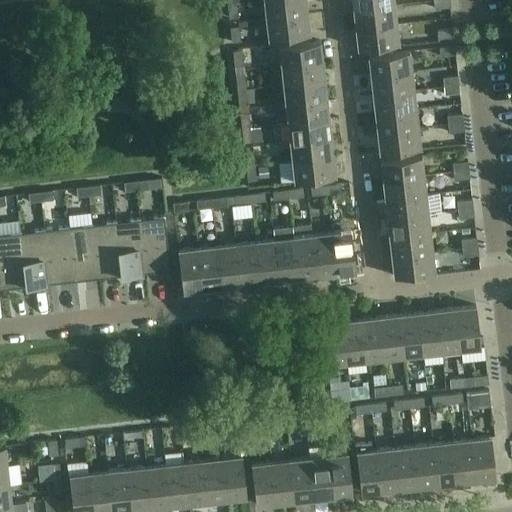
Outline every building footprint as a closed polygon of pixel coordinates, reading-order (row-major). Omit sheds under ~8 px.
[(227,3),(226,0),(228,18),(237,17),(236,2),(227,3)] [(263,0),(266,18),(306,13),(304,0),(263,0)] [(351,0),(353,9),(393,4),(393,0),(351,0)] [(434,0),(435,8),(450,6),(448,0),(434,0)] [(353,9),(355,28),(396,23),(393,4),(353,9)] [(266,18),(268,37),(271,37),(309,33),(306,13),(266,18)] [(398,43),(396,23),(355,28),(357,48),(398,43)] [(231,42),(240,41),(239,27),(230,28),(231,42)] [(439,38),(453,36),(452,28),(438,29),(439,38)] [(279,45),(281,65),(322,60),(319,41),(279,45)] [(440,55),(455,54),(454,45),(440,47),(440,55)] [(234,65),(243,64),(241,49),(232,50),(234,65)] [(368,55),(370,75),(410,70),(408,50),(368,55)] [(281,65),(283,84),(324,79),(322,60),(281,65)] [(370,75),(372,94),(413,89),(410,70),(370,75)] [(244,74),(235,75),(237,89),(246,88),(244,74)] [(457,75),(443,76),(444,85),(458,83),(457,75)] [(283,84),(285,103),(326,98),(324,79),(283,84)] [(458,83),(444,85),(445,94),(459,92),(458,83)] [(246,88),(237,89),(238,103),(247,102),(246,88)] [(372,94),(374,113),(415,108),(413,89),(372,94)] [(251,107),(270,105),(269,96),(250,98),(251,107)] [(285,103),(288,122),(328,117),(326,98),(285,103)] [(374,113),(376,132),(417,127),(415,108),(374,113)] [(249,112),(240,113),(241,127),(250,126),(249,112)] [(462,113),(447,114),(448,123),(463,121),(462,113)] [(288,122),(290,141),(330,136),(328,117),(288,122)] [(463,121),(448,123),(449,132),(464,130),(463,121)] [(250,126),(241,127),(243,142),(252,141),(250,126)] [(419,147),(417,127),(376,132),(379,152),(419,147)] [(290,141),(292,160),(332,155),(330,136),(290,141)] [(253,150),(244,151),(246,166),(255,164),(253,150)] [(335,175),(332,155),(292,160),(294,180),(335,175)] [(380,160),(382,179),(422,175),(420,155),(380,160)] [(467,161),(453,162),(454,171),(468,169),(467,161)] [(255,164),(246,166),(247,180),(256,179),(255,164)] [(267,166),(257,167),(259,177),(268,176),(267,166)] [(468,169),(454,171),(454,180),(469,178),(468,169)] [(382,179),(384,198),(425,194),(422,175),(382,179)] [(146,178),(134,179),(136,189),(147,188),(146,178)] [(134,179),(123,181),(124,190),(136,189),(134,179)] [(99,183),(87,185),(88,194),(100,193),(99,183)] [(340,183),(325,185),(326,193),(341,192),(340,183)] [(87,185),(75,186),(76,196),(88,194),(87,185)] [(325,185),(311,186),(312,195),(326,193),(325,185)] [(301,187),(287,189),(288,198),(302,196),(301,187)] [(51,189),(39,190),(40,200),(52,198),(51,189)] [(287,189),(273,191),(274,199),(288,198),(287,189)] [(39,190),(27,191),(28,201),(40,200),(39,190)] [(263,192),(249,193),(250,202),(264,201),(263,192)] [(249,193),(234,195),(235,204),(250,202),(249,193)] [(384,198),(386,217),(427,213),(425,194),(384,198)] [(225,196),(211,198),(212,207),(226,205),(225,196)] [(211,198),(196,200),(197,208),(212,207),(211,198)] [(472,199),(457,200),(458,209),(472,207),(472,199)] [(173,211),(187,210),(186,201),(172,202),(173,211)] [(472,207),(458,209),(459,218),(473,216),(472,207)] [(386,217),(389,237),(429,232),(427,213),(386,217)] [(140,217),(139,218),(145,272),(170,269),(164,215),(153,216),(153,217),(140,218),(140,217)] [(116,220),(115,220),(121,275),(145,272),(139,218),(129,219),(116,221),(116,220)] [(92,223),(91,223),(97,277),(121,275),(115,220),(105,221),(105,222),(92,224),(92,223)] [(68,225),(67,226),(73,280),(97,277),(91,223),(81,224),(81,225),(68,226),(68,225)] [(291,226),(292,236),(297,277),(316,275),(312,234),(310,224),(291,226)] [(44,228),(43,228),(49,283),(73,280),(67,226),(57,227),(44,229),(44,228)] [(291,226),(272,228),(273,238),(278,279),(297,277),(292,236),(291,226)] [(20,231),(26,285),(49,283),(43,228),(33,229),(34,230),(21,232),(20,231)] [(351,230),(331,232),(336,272),(355,270),(351,230)] [(0,272),(2,288),(26,285),(20,231),(10,232),(10,233),(0,233),(0,272)] [(331,232),(312,234),(316,275),(336,272),(331,232)] [(389,237),(391,256),(431,251),(429,232),(389,237)] [(476,237),(461,238),(462,247),(477,246),(476,237)] [(273,238),(254,240),(259,281),(278,279),(273,238)] [(254,240),(235,242),(240,283),(259,281),(254,240)] [(235,242),(216,245),(221,285),(240,283),(235,242)] [(216,245),(197,247),(202,287),(221,285),(216,245)] [(477,246),(462,247),(463,256),(478,254),(477,246)] [(177,249),(182,290),(202,287),(197,247),(177,249)] [(433,271),(431,251),(391,256),(393,275),(433,271)] [(340,315),(349,314),(347,299),(339,300),(340,315)] [(340,315),(339,300),(330,301),(332,316),(340,315)] [(475,305),(455,307),(460,348),(479,346),(475,305)] [(455,307),(436,309),(441,350),(460,348),(455,307)] [(436,309),(417,312),(422,352),(441,350),(436,309)] [(417,312),(398,314),(403,354),(422,352),(417,312)] [(398,314),(379,316),(384,356),(403,354),(398,314)] [(379,316),(360,318),(365,359),(384,356),(379,316)] [(360,318),(341,320),(345,361),(365,359),(360,318)] [(326,363),(345,361),(341,320),(321,323),(326,363)] [(385,371),(373,373),(374,384),(387,382),(385,371)] [(486,375),(472,376),(473,385),(488,383),(486,375)] [(463,377),(449,379),(450,388),(464,386),(463,377)] [(347,378),(328,381),(330,401),(350,399),(347,378)] [(425,381),(415,383),(416,390),(426,389),(425,381)] [(401,384),(387,386),(388,394),(402,393),(401,384)] [(387,386),(373,387),(374,396),(388,394),(387,386)] [(488,389),(465,392),(467,408),(490,405),(488,389)] [(461,392),(446,394),(447,403),(462,401),(461,392)] [(446,394),(432,395),(433,404),(447,403),(446,394)] [(422,397),(408,398),(409,407),(423,406),(422,397)] [(408,398),(393,400),(394,409),(409,407),(408,398)] [(384,401),(370,403),(371,412),(385,410),(384,401)] [(370,403),(355,404),(356,413),(371,412),(370,403)] [(336,406),(322,408),(323,417),(337,415),(336,406)] [(322,408),(307,410),(309,419),(323,417),(322,408)] [(298,411),(284,413),(285,421),(299,420),(298,411)] [(284,413),(269,414),(270,423),(271,423),(285,421),(284,413)] [(246,426),(261,424),(260,415),(245,417),(246,426)] [(224,428),(238,427),(237,418),(223,420),(224,428)] [(211,421),(200,422),(202,438),(213,436),(211,421)] [(490,436),(471,438),(475,479),(495,477),(490,436)] [(65,447),(79,445),(79,437),(64,438),(65,447)] [(471,438),(452,441),(456,481),(475,479),(471,438)] [(49,454),(57,453),(56,439),(47,440),(49,454)] [(452,441),(432,443),(437,483),(456,481),(452,441)] [(432,443),(413,445),(418,485),(437,483),(432,443)] [(413,445),(394,447),(399,487),(418,485),(413,445)] [(394,447),(375,449),(380,489),(399,487),(394,447)] [(360,492),(380,489),(375,449),(356,451),(360,492)] [(348,452),(327,454),(332,495),(352,493),(348,452)] [(327,454),(308,457),(313,497),(332,495),(327,454)] [(241,455),(222,457),(226,498),(246,496),(241,455)] [(222,457),(203,459),(207,500),(226,498),(222,457)] [(308,457),(289,459),(294,499),(313,497),(308,457)] [(183,462),(188,502),(207,500),(203,459),(183,462)] [(289,459),(270,461),(275,502),(294,499),(289,459)] [(251,463),(255,504),(275,502),(270,461),(251,463)] [(183,462),(164,464),(169,505),(188,502),(183,462)] [(50,464),(37,466),(39,480),(51,479),(61,478),(59,463),(50,464)] [(0,464),(0,484),(10,483),(8,464),(0,464)] [(164,464),(145,466),(150,507),(169,505),(164,464)] [(145,466),(126,468),(131,509),(150,507),(145,466)] [(126,468),(107,470),(112,511),(131,509),(126,468)] [(107,470),(88,472),(92,511),(102,511),(112,511),(107,470)] [(72,511),(92,511),(88,472),(68,475),(72,511)] [(61,478),(51,479),(53,493),(62,492),(61,478)] [(0,484),(0,503),(12,502),(10,483),(0,484)] [(0,503),(0,511),(13,511),(12,502),(0,503)] [(64,511),(63,502),(54,503),(55,508),(55,511),(64,511)]
